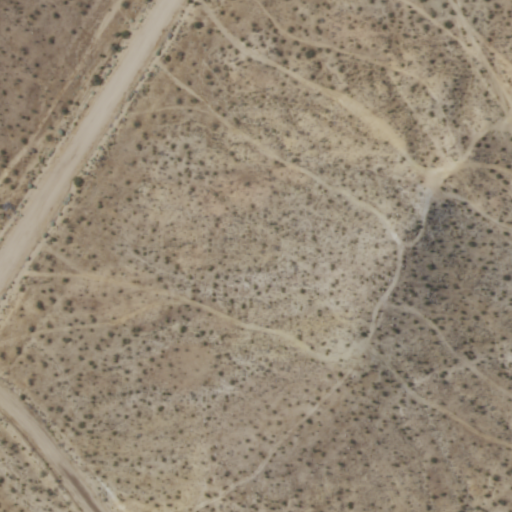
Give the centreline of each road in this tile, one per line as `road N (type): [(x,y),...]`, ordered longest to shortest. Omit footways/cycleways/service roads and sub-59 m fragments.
road 1 (track): [(175,0),(0,282)]
road 2 (track): [(0,401),(96,511)]
